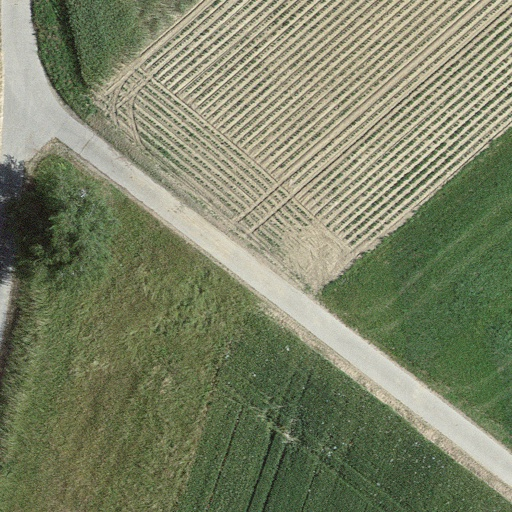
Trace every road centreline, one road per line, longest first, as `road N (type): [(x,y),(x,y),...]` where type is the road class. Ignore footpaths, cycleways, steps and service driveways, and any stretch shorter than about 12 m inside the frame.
road 1 (track): [(16,101),(511,479)]
road 2 (track): [(0,222),(16,101),(14,0)]
